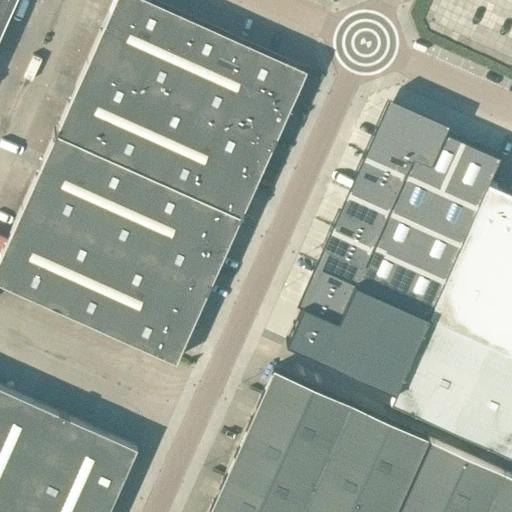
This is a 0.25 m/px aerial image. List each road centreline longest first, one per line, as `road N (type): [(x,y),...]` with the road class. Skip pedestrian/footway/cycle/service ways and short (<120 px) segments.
road 1 (unclassified): [(154,511),(365,41)]
road 2 (unclassified): [(511,107),(365,41)]
